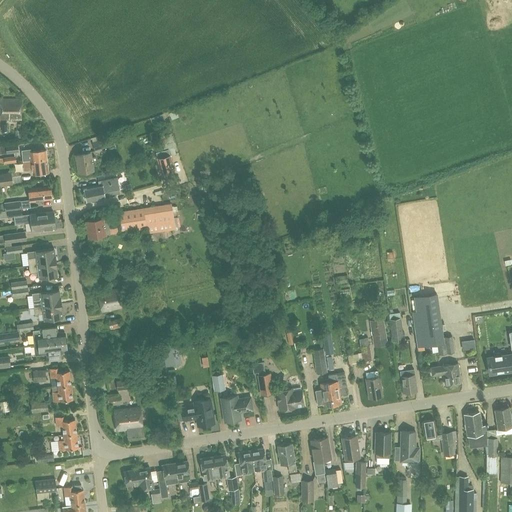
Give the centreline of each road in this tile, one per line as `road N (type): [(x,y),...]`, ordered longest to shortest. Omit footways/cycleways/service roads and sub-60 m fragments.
road 1 (residential): [(98,457),(511,390)]
road 2 (residential): [(0,65),(37,99),(61,152),(98,457)]
